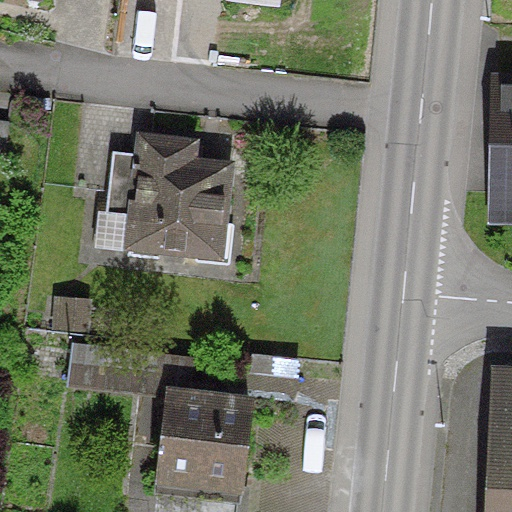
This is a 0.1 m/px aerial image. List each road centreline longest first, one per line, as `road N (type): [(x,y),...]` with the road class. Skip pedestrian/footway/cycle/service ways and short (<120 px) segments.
road 1 (secondary): [(403,295),(433,0)]
road 2 (secondary): [(381,511),(403,295)]
